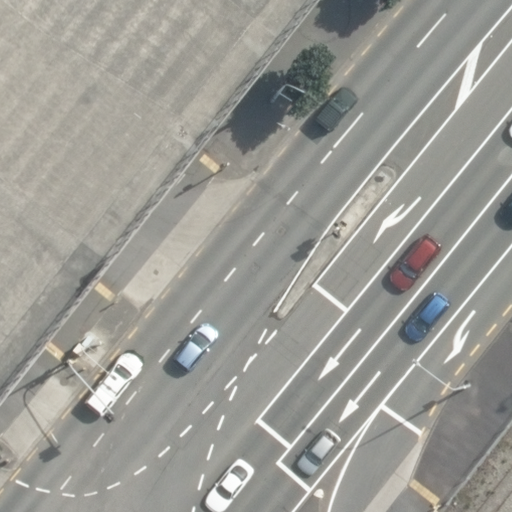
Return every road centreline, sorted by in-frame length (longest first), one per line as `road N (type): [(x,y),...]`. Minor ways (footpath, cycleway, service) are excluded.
road 1 (primary): [(97,460),(473,0)]
road 2 (primary): [(511,176),(242,511)]
road 3 (primary): [(511,205),(405,378),(368,511)]
